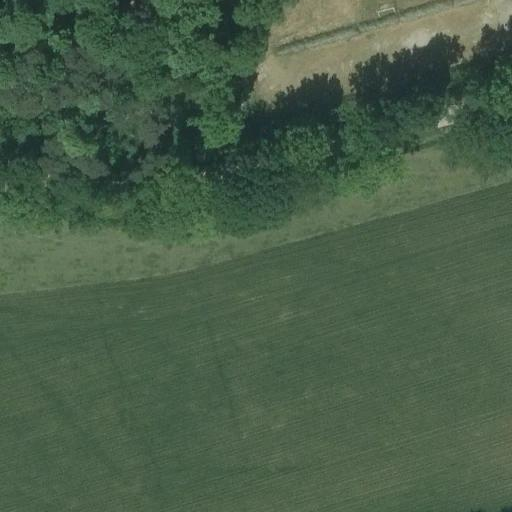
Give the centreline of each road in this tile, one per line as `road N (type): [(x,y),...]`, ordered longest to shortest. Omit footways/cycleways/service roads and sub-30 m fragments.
road 1 (unclassified): [(253,154),(511,91)]
road 2 (track): [(0,169),(87,190),(253,154)]
